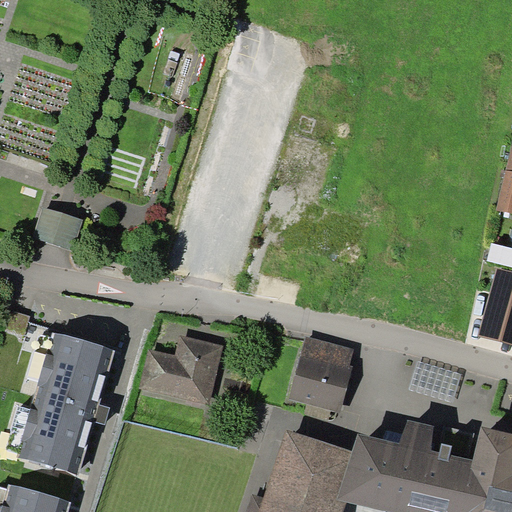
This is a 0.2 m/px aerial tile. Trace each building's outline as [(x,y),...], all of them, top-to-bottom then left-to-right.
[(511,172),(506,171),(496,210),(511,213),(511,172)] [(511,248),(491,243),(487,260),(511,266),(511,248)] [(511,270),(497,267),(478,335),(511,344),(511,270)] [(114,349),(54,331),(52,338),(39,380),(31,409),(18,453),(17,456),(77,474),(93,421),(98,404),(114,349)] [(27,376),(39,380),(52,338),(39,334),(27,376)] [(148,349),(139,388),(209,405),(223,346),(179,336),(175,355),(148,349)] [(354,349),(306,336),(289,399),(340,412),(353,366),(350,365),(354,349)] [(110,407),(98,404),(93,421),(105,425),(110,407)] [(18,453),(31,409),(18,406),(5,450),(18,453)] [(358,433),(352,451),(337,498),(346,501),(393,511),(511,511),(511,433),(481,426),(473,460),(450,454),(439,452),(431,450),(434,426),(408,419),(399,443),(358,433)] [(342,511),(346,501),(337,498),(352,451),(286,430),(264,498),(259,511),(342,511)] [(441,443),(439,452),(450,454),(452,446),(441,443)] [(66,511),(70,502),(9,485),(7,490),(0,511),(66,511)] [(259,511),(264,498),(252,494),(246,511),(259,511)]
